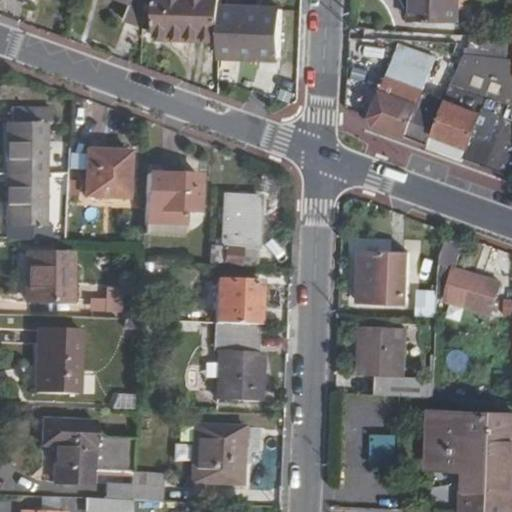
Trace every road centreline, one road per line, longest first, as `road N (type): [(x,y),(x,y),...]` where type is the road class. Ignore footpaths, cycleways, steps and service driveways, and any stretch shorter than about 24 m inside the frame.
road 1 (residential): [(305,511),(320,156)]
road 2 (tertiary): [(0,40),(320,156)]
road 3 (tertiary): [(320,156),(511,227)]
road 4 (residential): [(320,156),(326,0)]
